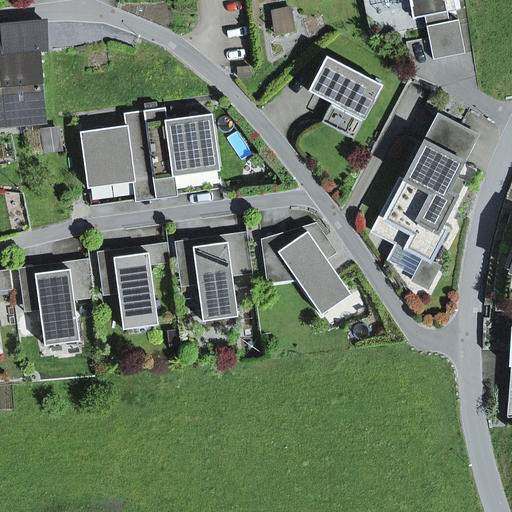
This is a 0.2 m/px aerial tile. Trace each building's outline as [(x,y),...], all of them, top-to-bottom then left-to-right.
[(376,0),(379,12),(410,6),(409,0),(376,0)] [(459,20),(449,22),(445,0),(409,0),(410,6),(413,19),(425,17),(433,60),(465,54),(459,20)] [(272,12),(277,35),(295,31),(290,9),(272,12)] [(4,45),(8,45),(9,54),(39,51),(46,50),(45,23),(4,27),(2,27),(4,45)] [(8,45),(4,45),(2,27),(4,27),(4,24),(0,24),(0,54),(9,54),(8,45)] [(0,54),(0,64),(5,121),(46,117),(39,51),(9,54),(0,54)] [(375,100),(382,86),(327,57),(309,91),(339,108),(342,103),(357,111),(366,95),(375,100)] [(366,95),(357,111),(342,103),(339,108),(364,120),(375,100),(366,95)] [(166,108),(145,111),(154,175),(172,172),(175,172),(217,166),(220,166),(213,115),(167,121),(166,108)] [(135,177),(154,175),(145,111),(124,114),(126,126),(81,133),(88,184),(90,183),(133,178),(135,177)] [(472,133),(438,115),(404,181),(412,185),(409,192),(406,197),(398,192),(379,228),(409,244),(405,250),(424,260),(431,264),(432,263),(449,229),(442,226),(454,203),(457,197),(449,192),(456,178),(464,162),(458,159),(472,133)] [(500,134),(483,129),(475,161),(492,166),(500,134)] [(32,153),(60,149),(58,130),(29,133),(32,153)] [(175,172),(175,177),(218,171),(217,166),(175,172)] [(136,182),(133,183),(136,202),(178,197),(175,177),(173,177),(172,172),(154,175),(135,177),(136,182)] [(90,183),(91,188),(133,183),(133,178),(90,183)] [(457,197),(465,183),(456,178),(449,192),(457,197)] [(409,244),(379,228),(398,192),(406,197),(409,192),(412,185),(404,181),(399,179),(371,233),(394,245),(386,261),(397,266),(405,250),(409,244)] [(267,284),(297,280),(278,253),(317,226),(316,224),(261,240),(267,284)] [(278,253),(297,280),(319,313),(321,311),(347,294),(349,292),(327,260),(337,253),(318,225),(317,226),(278,253)] [(232,272),(252,269),(247,232),(226,235),(227,243),(193,248),(198,285),(203,318),(205,318),(235,314),(238,313),(232,272)] [(175,242),(179,268),(181,288),(198,285),(193,248),(227,243),(226,235),(175,242)] [(150,266),(170,263),(168,243),(147,246),(148,254),(114,258),(119,294),(123,326),(126,326),(156,322),(158,322),(150,266)] [(147,246),(98,252),(103,296),(119,294),(114,258),(148,254),(147,246)] [(75,301),(94,298),(89,259),(68,262),(69,270),(36,275),(41,311),(45,343),(47,342),(77,338),(80,338),(75,301)] [(412,281),(422,286),(428,289),(439,267),(432,263),(431,264),(424,260),(412,281)] [(68,262),(19,269),(25,313),(41,311),(36,275),(69,270),(68,262)] [(0,344),(0,291),(13,290),(10,270),(0,271),(0,348),(1,349),(0,344)] [(321,311),(324,314),(349,297),(347,294),(321,311)]
